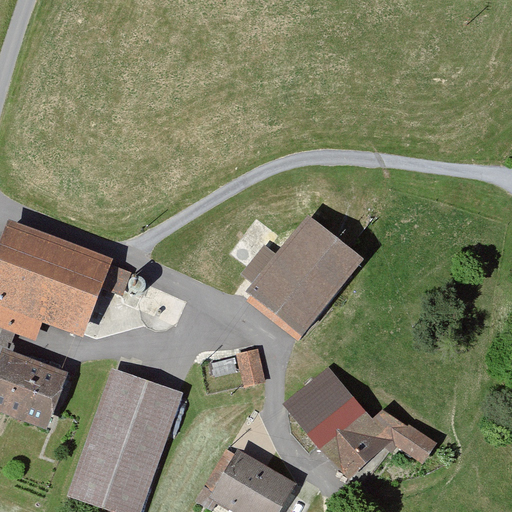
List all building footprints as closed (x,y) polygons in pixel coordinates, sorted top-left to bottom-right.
[(316,219),(252,295),(307,340),(370,264),(316,219)] [(114,264),(14,229),(0,269),(0,324),(43,340),(48,326),(87,340),(114,264)] [(259,346),(236,353),(245,386),(269,380),(259,346)] [(72,378),(10,355),(0,381),(0,414),(51,434),(72,378)] [(332,366),(292,401),(359,478),(398,433),(425,457),(434,446),(388,406),(378,417),(332,366)] [(143,511),(182,391),(117,370),(75,500),(113,511),(143,511)] [(286,511),(300,486),(240,454),(214,501),(234,511),(286,511)]
